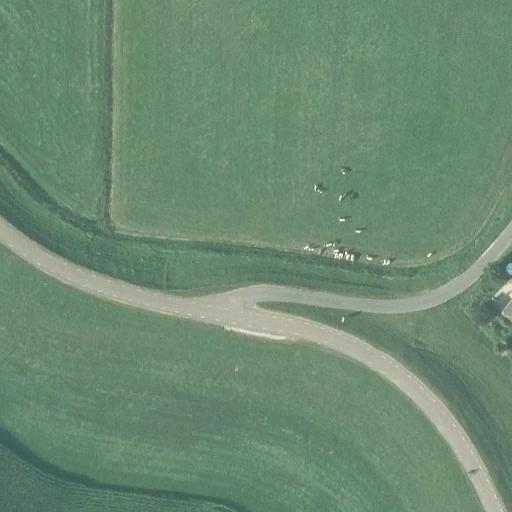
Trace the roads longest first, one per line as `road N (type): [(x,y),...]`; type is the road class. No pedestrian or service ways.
road 1 (tertiary): [(493,511),(442,422),(378,362),(305,330),(204,312)]
road 2 (unclassified): [(204,312),(254,294),(418,304),(459,284),(511,229)]
road 3 (tertiary): [(204,312),(73,276),(0,231)]
